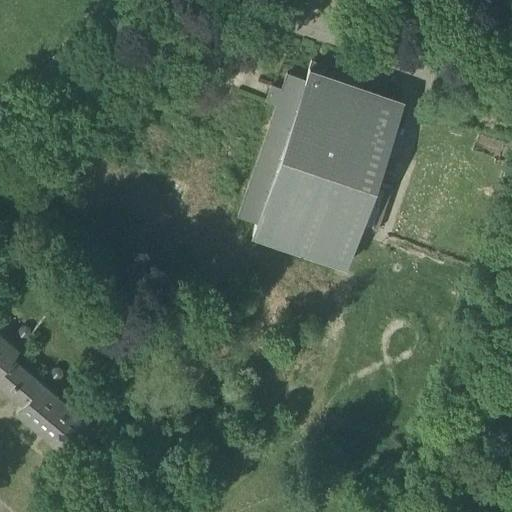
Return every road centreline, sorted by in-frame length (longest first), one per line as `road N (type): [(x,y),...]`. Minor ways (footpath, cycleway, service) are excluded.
road 1 (track): [(425,511),(511,253)]
road 2 (unclassified): [(21,129),(129,0)]
